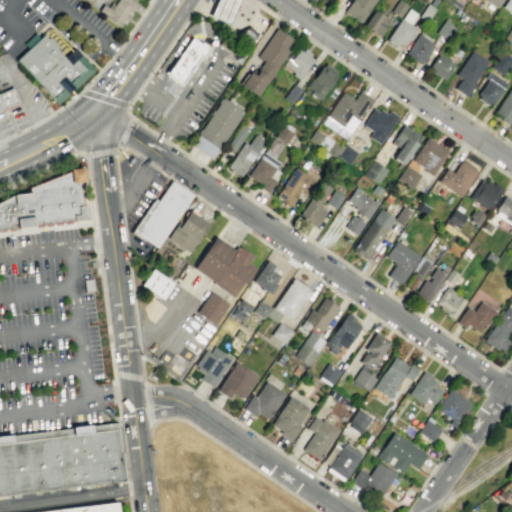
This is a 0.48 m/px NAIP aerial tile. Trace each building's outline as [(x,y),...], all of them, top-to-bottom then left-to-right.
[(119,27),(98,12),(103,4),(111,10),(117,0),(119,0),(132,9),(119,27)] [(237,0),(215,0),(209,16),(227,24),(237,0)] [(374,0),(359,23),(342,11),(349,0),(374,0)] [(396,0),(398,0),(406,5),(398,18),(389,11),(396,0)] [(426,3),(428,4),(430,0),(438,0),(432,7),(434,8),(425,22),(417,16),(426,3)] [(501,0),(496,9),(482,0),(501,0)] [(511,0),(511,17),(509,15),(511,13),(502,6),(505,0),(511,0)] [(362,24),(378,35),(392,15),(381,7),(377,13),(372,9),(362,24)] [(384,41),(407,7),(416,13),(409,23),(415,28),(402,47),(395,43),(393,47),(384,41)] [(443,19),(453,26),(444,39),(434,32),(443,19)] [(511,24),(511,43),(503,37),(511,24)] [(248,26),(257,32),(251,40),(252,41),(247,49),(230,39),(236,32),(242,28),(248,26)] [(276,28),(291,39),(284,48),(288,51),(266,83),(265,82),(255,96),(239,85),(249,71),(253,74),(263,61),(256,57),(276,28)] [(56,104),(15,59),(42,34),(45,38),(47,36),(57,46),(54,49),(69,64),(79,55),(94,69),(56,104)] [(417,34),(432,44),(425,55),(427,57),(423,64),(420,62),(419,64),(404,55),(417,34)] [(180,82),(166,72),(176,57),(175,56),(179,50),(181,51),(190,37),(198,43),(199,42),(205,46),(204,47),(206,49),(201,56),(199,54),(180,82)] [(302,48),(310,54),(309,56),(312,59),(297,79),(280,67),(282,65),(281,65),(289,54),(292,56),(297,48),(301,51),(302,48)] [(470,51),(486,62),(472,81),(474,83),(465,96),(453,88),(459,78),(454,74),(470,51)] [(501,52),(511,60),(501,75),(490,68),(501,52)] [(437,53),(453,64),(442,80),(426,69),(437,53)] [(324,62),(335,71),(333,74),(335,76),(318,99),(309,93),(311,90),(304,85),(319,64),(322,66),(324,62)] [(487,70),(506,83),(491,105),(488,103),(487,105),(474,97),(486,79),(483,77),(487,70)] [(292,82),(301,89),(290,104),(281,97),(292,82)] [(511,82),(511,119),(508,125),(501,121),(503,119),(492,112),(511,82)] [(0,109),(0,91),(11,87),(17,102),(0,109)] [(358,90),(370,98),(356,119),(357,120),(348,133),(324,117),(341,92),(352,99),(358,90)] [(222,97),(242,111),(210,158),(190,144),(222,97)] [(387,111),(396,117),(378,144),(366,136),(370,131),(360,125),(372,108),(377,111),(378,109),(385,114),(387,111)] [(240,124),(248,129),(232,152),(224,147),(240,124)] [(402,124),(390,142),(398,148),(391,157),(402,164),(416,143),(415,142),(420,136),(411,130),(412,129),(407,125),(406,127),(402,124)] [(267,193),(275,180),(269,176),(278,162),(272,158),(289,133),(280,126),(247,175),(260,184),(258,187),(267,193)] [(313,129),(340,147),(333,157),(306,139),(313,129)] [(253,134),(263,141),(239,177),(225,167),(242,141),(247,144),(253,134)] [(426,137),(447,151),(430,176),(423,171),(425,169),(410,160),(426,137)] [(343,143),(356,152),(348,164),(335,156),(343,143)] [(370,160),(385,170),(375,184),(361,174),(370,160)] [(459,160),(476,171),(459,196),(436,181),(445,167),(451,172),(459,160)] [(274,197),(289,207),(300,192),(303,194),(316,176),(298,163),(274,197)] [(405,164),(419,174),(410,188),(395,178),(405,164)] [(0,199),(0,229),(32,225),(86,219),(81,166),(67,168),(68,170),(26,186),(27,192),(11,193),(0,199)] [(493,182),(503,189),(488,211),(467,197),(479,179),(484,182),(486,180),(492,184),(493,182)] [(156,248),(192,195),(169,180),(133,233),(156,248)] [(317,207),(330,187),(319,180),(295,217),(314,229),(325,212),(317,207)] [(355,186),(345,200),(353,206),(352,207),(356,210),(355,211),(366,219),(378,201),(372,197),(371,199),(359,191),(360,189),(355,186)] [(332,189),(342,196),(334,209),(323,202),(332,189)] [(503,194),(511,200),(511,228),(507,225),(509,222),(503,217),(504,215),(494,209),(503,194)] [(420,202),(428,208),(422,216),(414,211),(420,202)] [(350,249),(365,260),(392,220),(399,225),(409,211),(401,205),(393,218),(378,208),(350,249)] [(453,207),(454,208),(456,205),(462,209),(460,213),(465,216),(457,228),(445,220),(453,207)] [(185,252),(205,223),(197,216),(198,214),(190,208),(178,224),(176,222),(165,238),(185,252)] [(475,208),(484,215),(477,225),(469,220),(470,217),(468,215),(472,209),(474,210),(475,208)] [(351,214),(363,222),(355,235),(343,227),(351,214)] [(484,221),(492,226),(488,231),(480,227),(484,221)] [(233,250),(214,237),(193,268),(212,281),(211,283),(232,297),(242,283),(244,284),(255,268),(248,263),(253,256),(237,245),(233,250)] [(395,240),(418,256),(399,284),(385,275),(393,262),(384,256),(395,240)] [(487,251),(496,257),(491,264),(482,258),(487,251)] [(422,253),(432,259),(429,264),(430,265),(417,284),(415,283),(411,290),(401,284),(422,253)] [(251,280),(266,259),(273,265),(270,270),(279,275),(274,283),(276,284),(269,293),(251,280)] [(440,268),(446,272),(426,302),(413,293),(423,279),(427,282),(430,277),(428,276),(434,267),(438,270),(440,268)] [(161,299),(172,283),(151,268),(140,284),(161,299)] [(449,268),(457,274),(450,284),(442,279),(449,268)] [(292,277),(271,308),(290,319),(303,300),(304,301),(310,292),(309,291),(310,289),(292,277)] [(82,279),(92,278),(93,290),(83,292),(82,279)] [(445,286),(465,300),(452,320),(443,314),(444,313),(438,308),(439,306),(434,302),(445,286)] [(213,324),(227,303),(209,291),(195,312),(213,324)] [(310,309),(313,311),(322,296),(337,306),(320,332),(303,319),(310,309)] [(251,306),(240,321),(229,314),(239,298),(251,306)] [(258,300),(269,307),(261,319),(251,311),(258,300)] [(479,301),(495,312),(487,324),(484,323),(478,332),(466,324),(463,328),(455,322),(465,307),(472,311),(479,301)] [(510,301),(511,302),(511,329),(510,329),(504,338),(508,341),(502,350),(498,347),(496,350),(482,341),(486,336),(484,334),(487,329),(489,331),(510,301)] [(343,315),(345,315),(346,313),(354,318),(353,321),(359,326),(344,349),(339,345),(333,353),(323,345),(343,315)] [(278,322),(291,331),(283,343),(269,334),(278,322)] [(292,355),(306,366),(323,341),(309,331),(292,355)] [(351,380),(366,390),(375,378),(367,373),(370,369),(370,368),(372,365),(373,365),(389,341),(374,331),(363,348),(368,352),(367,353),(364,352),(357,361),(361,364),(351,380)] [(182,346),(192,353),(177,374),(156,359),(164,348),(172,354),(174,352),(176,354),(182,346)] [(193,365),(196,367),(195,369),(202,373),(198,378),(211,387),(230,358),(212,346),(208,352),(204,349),(193,365)] [(371,387),(387,398),(402,375),(409,380),(418,368),(410,363),(408,365),(392,356),(371,387)] [(216,389),(228,398),(231,393),(238,397),(239,396),(242,397),(257,376),(234,361),(216,389)] [(326,363),(317,375),(330,384),(339,372),(326,363)] [(295,366),(291,372),(296,375),(299,369),(295,366)] [(421,371),(431,377),(430,380),(435,383),(433,385),(441,391),(432,403),(425,398),(421,403),(406,393),(421,371)] [(308,383),(313,386),(317,380),(312,377),(308,383)] [(264,380),(283,393),(266,419),(256,412),(253,416),(242,408),(251,394),(254,396),(264,380)] [(448,388),(468,402),(467,405),(468,405),(452,427),(447,423),(450,419),(434,408),(448,388)] [(279,430),(278,432),(290,440),(300,426),(297,424),(307,409),(288,396),(270,424),(279,430)] [(357,408),(370,418),(361,431),(347,422),(357,408)] [(305,428),(313,416),(320,420),(321,418),(337,430),(317,460),(301,449),(312,433),(305,428)] [(425,419),(440,429),(431,442),(416,431),(425,419)] [(0,494),(0,435),(10,434),(10,435),(70,428),(69,426),(89,424),(89,425),(114,422),(116,422),(118,424),(119,426),(121,448),(121,451),(120,452),(123,480),(0,494)] [(375,456),(399,473),(407,462),(416,468),(425,454),(392,431),(375,456)] [(340,444),(341,445),(344,442),(359,453),(357,456),(358,457),(344,479),(342,478),(341,481),(325,470),(326,467),(340,444)] [(357,469),(367,475),(376,461),(394,474),(379,496),(363,486),(361,490),(348,482),(357,469)] [(496,494),(500,489),(506,493),(502,499),(496,494)] [(24,511),(114,501),(115,511),(24,511)]
